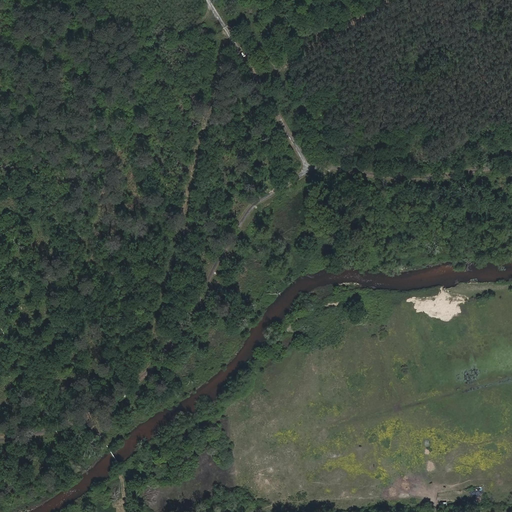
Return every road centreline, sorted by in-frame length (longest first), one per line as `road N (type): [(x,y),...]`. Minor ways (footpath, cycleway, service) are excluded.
road 1 (track): [(0,437),(67,423),(169,356),(246,213),(279,183),(331,163),(424,173),(511,162)]
road 2 (unknown): [(83,0),(117,23),(178,36),(73,153),(0,170)]
road 3 (track): [(211,0),(310,169)]
